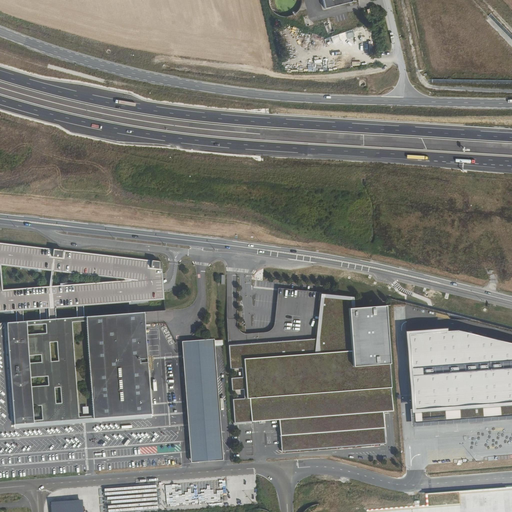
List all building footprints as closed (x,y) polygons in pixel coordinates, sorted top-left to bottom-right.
[(0,242),(0,312),(15,311),(23,311),(39,309),(40,320),(55,319),(54,308),(76,306),(83,306),(164,300),(163,288),(163,279),(161,261),(0,242)] [(355,351),(245,358),(247,376),(232,377),(233,390),(245,389),(246,399),(235,399),(237,422),(281,419),(284,451),(387,444),(384,411),(394,410),(391,363),(395,362),(391,305),(352,307),(355,351)] [(144,312),(84,317),(77,317),(55,319),(40,320),(23,321),(16,322),(5,323),(13,425),(151,414),(144,312)] [(450,329),(404,332),(410,414),(444,412),(463,411),(480,409),(499,408),(511,406),(511,344),(457,331),(450,332),(450,329)] [(190,463),(222,460),(213,339),(181,342),(183,371),(190,463)] [(499,408),(480,409),(481,417),(500,416),(499,408)] [(463,411),(444,412),(444,420),(464,419),(463,411)] [(151,418),(151,414),(13,425),(14,428),(94,422),(151,418)] [(82,511),(82,500),(50,502),(50,511),(82,511)]
